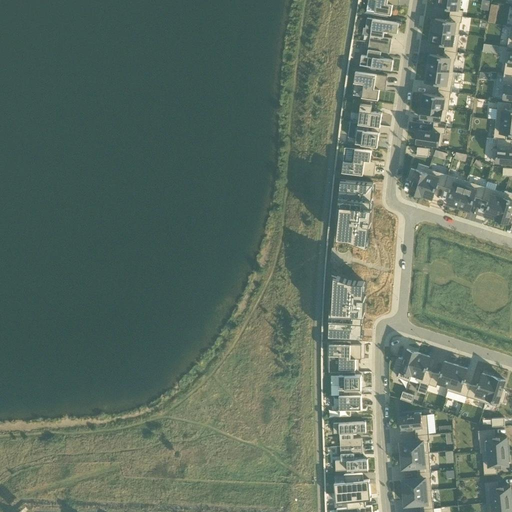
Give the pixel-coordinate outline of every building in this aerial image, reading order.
[(377,0),(375,12),(392,15),(393,4),(394,1),(399,2),(399,0),(377,0)] [(438,0),(437,6),(451,9),(450,15),(463,16),(464,10),(460,10),(461,0),(438,0)] [(436,18),(434,30),(459,34),(461,23),(462,23),(463,16),(450,15),(449,20),(436,18)] [(367,18),(366,28),(372,29),(370,42),(392,46),(392,45),(393,38),(384,37),(385,31),(398,33),(399,23),(400,22),(398,22),(398,23),(367,18)] [(434,30),(432,42),(446,44),(445,50),(457,52),(460,34),(459,34),(434,30)] [(362,55),(360,65),(391,70),(391,71),(392,71),(392,70),(394,60),(380,58),(381,51),(390,53),(391,46),(392,47),(392,46),(370,42),(367,56),(362,55)] [(430,54),(428,68),(453,72),(455,59),(456,59),(457,52),(445,50),(444,56),(430,54)] [(428,68),(426,82),(440,84),(439,90),(451,92),(454,72),(453,72),(428,68)] [(356,72),(354,82),(364,84),(362,97),(379,99),(381,86),(386,87),(388,76),(356,72)] [(424,94),(422,106),(448,110),(451,92),(439,90),(438,96),(424,94)] [(511,102),(502,101),(501,107),(507,108),(506,120),(511,121),(511,102)] [(359,123),(381,126),(383,113),(374,111),(372,111),(372,106),(373,105),(361,103),(359,123)] [(422,106),(421,118),(435,120),(434,126),(446,128),(447,122),(446,121),(448,110),(422,106)] [(500,133),(500,138),(511,139),(511,121),(506,121),(505,134),(500,133)] [(359,123),(356,143),(378,146),(381,126),(359,123)] [(419,130),(417,142),(441,146),(443,134),(445,134),(446,128),(434,126),(433,132),(419,130)] [(498,138),(497,162),(511,163),(511,149),(511,139),(498,138)] [(418,147),(417,155),(429,157),(430,148),(418,147)] [(344,161),(342,172),(375,176),(376,165),(370,165),(371,161),(372,151),(371,151),(355,149),(354,162),(344,161)] [(411,168),(408,180),(413,181),(410,191),(421,195),(427,173),(411,168)] [(511,168),(504,168),(503,176),(511,176),(511,168)] [(427,173),(421,195),(433,198),(437,185),(444,187),(448,175),(429,169),(427,173)] [(448,175),(444,187),(452,189),(448,203),(459,207),(467,181),(448,175)] [(333,258),(329,336),(362,338),(362,337),(363,329),(363,321),(363,320),(363,314),(365,314),(365,313),(366,296),(364,296),(365,289),(365,281),(365,280),(366,259),(367,245),(368,245),(368,244),(369,237),(370,224),(371,224),(373,207),(372,207),(372,200),(373,191),(374,184),(374,183),(341,180),(333,258)] [(467,181),(459,207),(470,210),(475,197),(482,199),(486,187),(467,181)] [(486,187),(482,199),(490,202),(485,215),(497,219),(504,193),(486,187)] [(504,193),(497,219),(508,222),(511,212),(511,192),(505,191),(504,193)] [(330,345),(330,355),(340,355),(339,369),(356,369),(356,359),(356,355),(362,355),(362,345),(330,345)] [(399,357),(397,363),(402,365),(398,377),(410,381),(412,374),(419,353),(407,349),(404,359),(399,357)] [(419,353),(412,374),(418,376),(417,381),(421,382),(418,391),(426,394),(429,385),(433,372),(426,370),(430,356),(419,353)] [(433,372),(429,385),(437,387),(438,385),(448,388),(456,365),(445,361),(440,375),(433,372)] [(448,388),(448,390),(467,397),(471,384),(463,382),(468,368),(456,365),(448,388)] [(471,384),(467,397),(486,402),(490,390),(494,377),(483,373),(478,387),(471,384)] [(362,375),(339,375),(340,395),(362,396),(362,375)] [(490,390),(486,402),(492,404),(497,406),(499,402),(504,403),(507,392),(502,391),(505,381),(494,377),(490,390)] [(403,391),(401,399),(413,403),(415,395),(403,391)] [(362,396),(340,395),(340,396),(340,415),(351,415),(351,408),(361,408),(362,396)] [(401,418),(399,418),(400,428),(401,428),(402,429),(415,428),(416,435),(429,434),(428,415),(422,415),(422,413),(414,413),(414,415),(401,417),(401,418)] [(505,418),(492,418),(493,426),(505,426),(505,418)] [(365,422),(334,423),(334,433),(340,433),(341,447),(363,446),(363,445),(362,438),(354,439),(353,432),(367,432),(366,421),(365,421),(365,422)] [(494,429),(479,431),(479,439),(480,439),(481,453),(483,452),(483,453),(510,451),(509,440),(507,440),(507,437),(500,437),(495,437),(494,429)] [(402,444),(400,444),(401,455),(430,453),(429,441),(430,441),(429,434),(416,435),(417,442),(402,443),(402,444)] [(342,460),(336,461),(336,471),(367,469),(367,470),(368,470),(368,459),(355,460),(354,453),(363,453),(363,446),(341,447),(342,460)] [(510,451),(483,453),(485,475),(497,474),(497,466),(502,466),(502,465),(509,465),(509,461),(510,461),(510,451)] [(430,453),(401,455),(402,466),(404,466),(404,467),(418,467),(418,472),(431,471),(430,453)] [(404,481),(403,481),(404,492),(432,490),(431,478),(432,478),(431,471),(418,472),(419,479),(404,480),(404,481)] [(344,482),(335,483),(336,493),(344,492),(346,492),(371,489),(370,480),(364,480),(363,473),(345,474),(345,476),(345,482),(344,482)] [(498,481),(485,483),(487,503),(511,500),(511,489),(511,490),(511,486),(504,487),(504,486),(498,487),(498,481)] [(344,492),(336,493),(337,503),(344,502),(346,502),(347,502),(348,508),(366,506),(366,500),(372,499),(371,489),(346,492),(344,492)] [(432,490),(404,492),(405,504),(406,503),(406,505),(420,503),(421,509),(434,508),(434,502),(433,502),(432,490)] [(511,511),(511,500),(487,503),(488,511),(511,511)]
